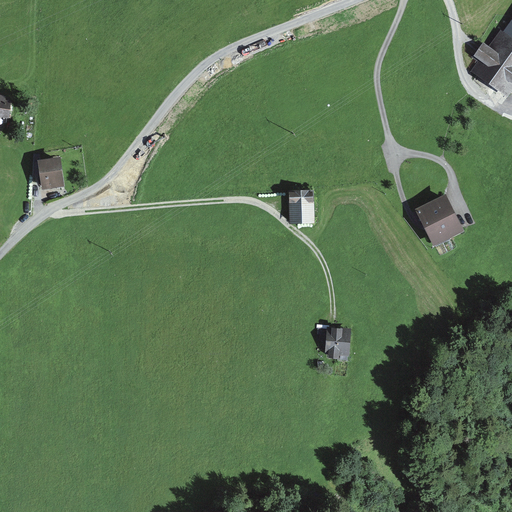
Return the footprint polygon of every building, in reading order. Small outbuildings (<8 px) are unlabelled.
[(511,36),(502,29),(476,66),(511,91),(511,90),(511,36)] [(0,96),(0,111),(10,112),(12,98),(0,96)] [(61,155),(41,158),(45,184),(65,181),(61,155)] [(314,189),(294,189),(294,220),(314,220),(314,189)] [(421,208),(439,241),(466,227),(448,193),(421,208)] [(331,325),(329,350),(351,352),(353,327),(331,325)]
